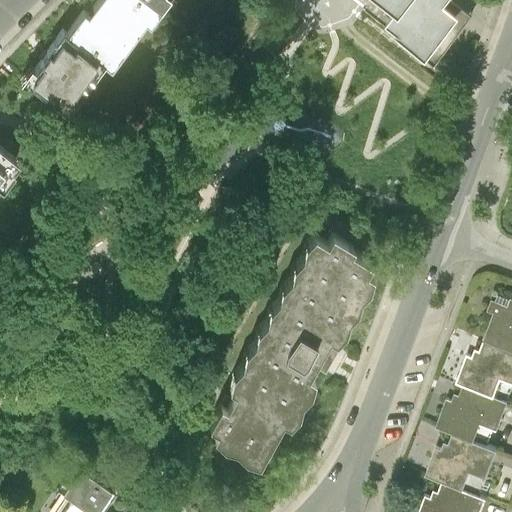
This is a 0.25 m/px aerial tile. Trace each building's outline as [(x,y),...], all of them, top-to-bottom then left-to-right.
[(115,68),(160,8),(148,0),(96,0),(71,35),(101,58),(115,68)] [(148,0),(160,8),(165,0),(148,0)] [(385,0),(387,1),(396,6),(382,26),(433,63),(466,19),(470,13),(452,0),(385,0)] [(21,75),(25,79),(40,90),(64,107),(71,98),(101,58),(71,35),(63,29),(33,69),(28,65),(21,75)] [(0,178),(16,159),(0,145),(0,178)] [(380,266),(316,239),(238,397),(245,400),(234,419),(228,415),(216,437),(225,442),(221,449),(266,475),(289,427),(298,431),(323,386),(314,382),(325,362),(335,343),(345,348),(380,266)] [(499,333),(511,338),(511,292),(507,291),(502,302),(510,305),(499,333)] [(490,341),(487,349),(482,347),(471,375),(477,377),(508,389),(511,377),(511,338),(499,333),(495,343),(490,341)] [(450,419),(468,426),(488,434),(495,415),(511,421),(511,390),(508,389),(477,377),(473,387),(469,386),(467,393),(461,391),(450,419)] [(468,426),(464,437),(458,435),(456,443),(451,441),(441,468),(457,475),(477,482),(484,464),(502,471),(511,445),(511,443),(488,434),(468,426)] [(76,490),(84,495),(108,511),(109,511),(124,490),(91,467),(76,490)] [(493,511),(501,492),(477,482),(457,475),(453,486),(447,484),(445,491),(440,489),(431,511),(493,511)] [(108,511),(84,495),(72,511),(108,511)]
